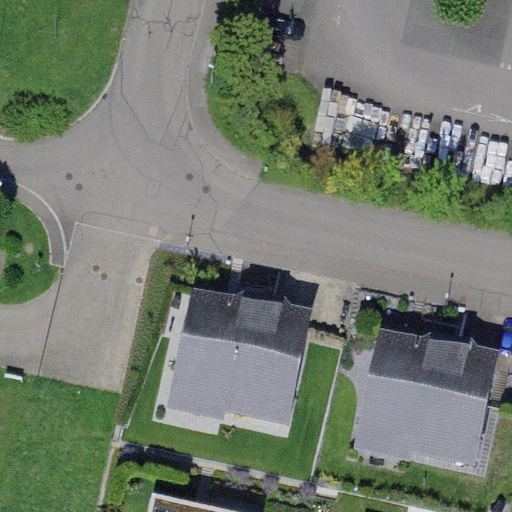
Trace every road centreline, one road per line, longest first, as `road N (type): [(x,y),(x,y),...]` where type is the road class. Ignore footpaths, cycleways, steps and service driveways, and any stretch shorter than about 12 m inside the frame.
road 1 (residential): [(139,194),(511,275)]
road 2 (unclassified): [(139,194),(184,0)]
